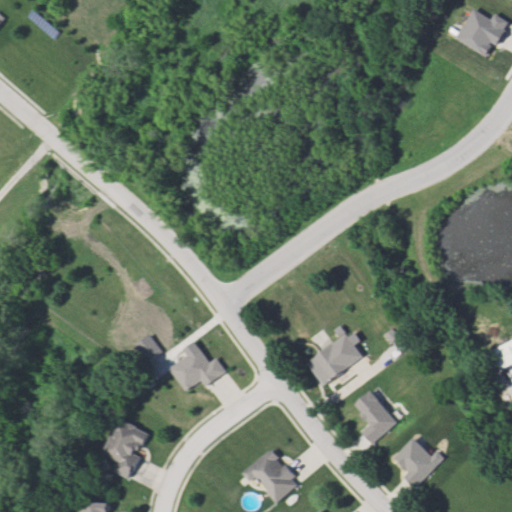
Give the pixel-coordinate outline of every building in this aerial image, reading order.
[(383,335),(391,328),(399,338),(390,344),(383,335)] [(309,364),(349,334),(364,354),(323,384),(309,364)] [(511,341),(511,362),(498,369),(490,352),(511,341)] [(171,368),(201,347),(220,372),(190,394),(171,368)] [(374,392),(398,423),(374,442),(350,411),(374,392)] [(121,421),(149,435),(131,470),(103,456),(121,421)] [(416,439),(441,463),(421,485),(395,461),(416,439)] [(272,451),(298,479),(274,500),(248,472),(272,451)] [(87,511),(88,502),(121,504),(120,511),(87,511)]
